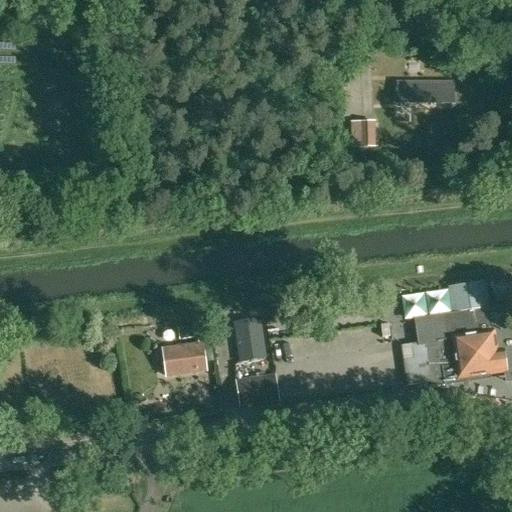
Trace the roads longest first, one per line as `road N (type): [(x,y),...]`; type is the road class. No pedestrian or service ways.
road 1 (unclassified): [(0,462),(394,407),(511,420)]
road 2 (track): [(511,8),(346,0)]
